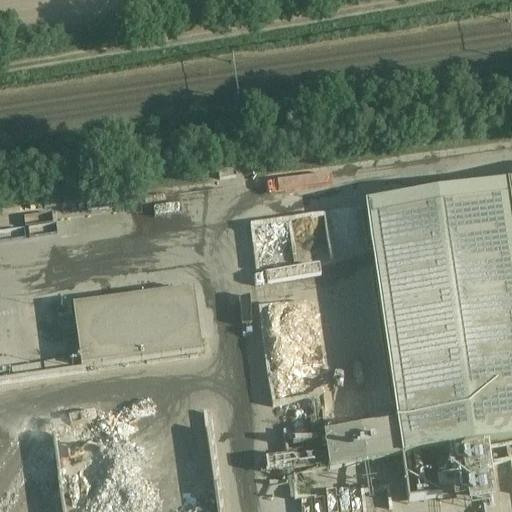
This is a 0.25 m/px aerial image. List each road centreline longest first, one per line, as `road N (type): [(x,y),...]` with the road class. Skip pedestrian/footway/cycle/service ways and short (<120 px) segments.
road 1 (track): [(412,0),(0,68)]
road 2 (unknown): [(511,157),(267,196),(231,212),(215,243)]
road 3 (unknown): [(231,359),(250,511)]
